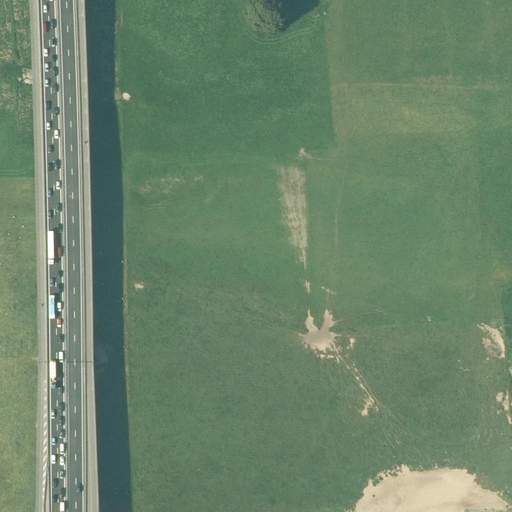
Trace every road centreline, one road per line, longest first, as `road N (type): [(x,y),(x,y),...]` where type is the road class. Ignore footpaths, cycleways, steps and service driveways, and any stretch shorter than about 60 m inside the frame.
road 1 (unclassified): [(94,511),(79,0)]
road 2 (trunk): [(76,511),(65,0)]
road 3 (trunk): [(47,0),(58,511)]
road 4 (unclassified): [(33,0),(40,511)]
